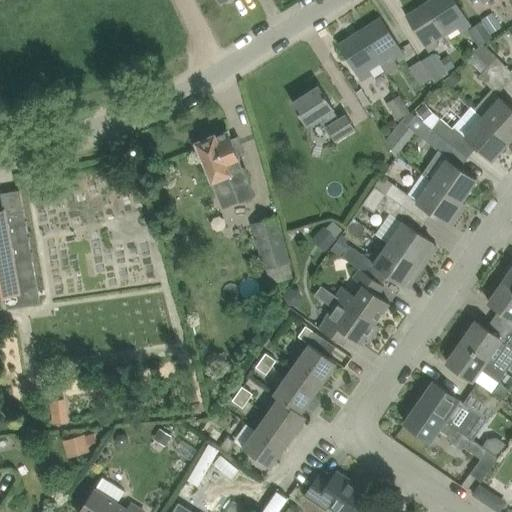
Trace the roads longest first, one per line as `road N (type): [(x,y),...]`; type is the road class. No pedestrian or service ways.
road 1 (residential): [(463,511),(371,450),(358,429),(367,404),(511,203)]
road 2 (residential): [(0,152),(135,115),(335,0)]
